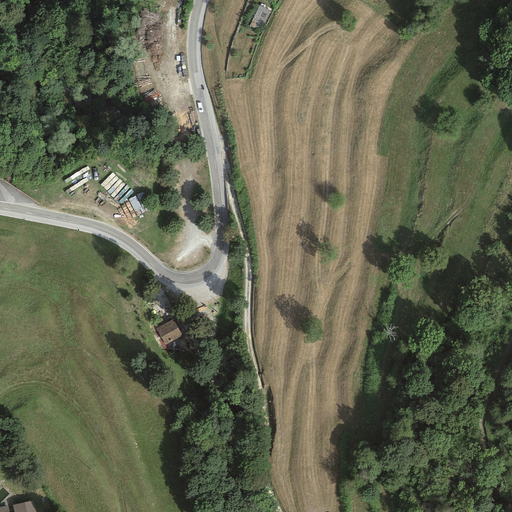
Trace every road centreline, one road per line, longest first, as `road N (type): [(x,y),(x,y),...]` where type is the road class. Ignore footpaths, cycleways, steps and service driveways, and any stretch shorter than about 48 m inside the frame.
road 1 (tertiary): [(0,208),(94,227),(171,280),(188,282),(211,270),(221,236),(192,53),(201,0)]
road 2 (track): [(210,144),(222,157),(246,246),(260,452),(277,511)]
road 3 (track): [(388,511),(377,454),(387,359),(427,244),(459,208)]
road 4 (track): [(511,336),(481,419),(487,467),(511,509)]
